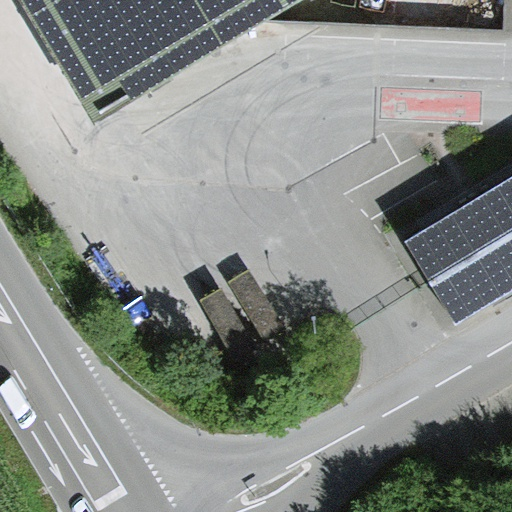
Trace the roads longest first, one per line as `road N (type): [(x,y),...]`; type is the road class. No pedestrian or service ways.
road 1 (unknown): [(278,118),(180,146),(137,135),(88,94),(28,0)]
road 2 (unknown): [(463,377),(278,118)]
road 3 (unknown): [(278,118),(356,81),(425,67),(511,64)]
road 4 (secondary): [(126,511),(0,307)]
